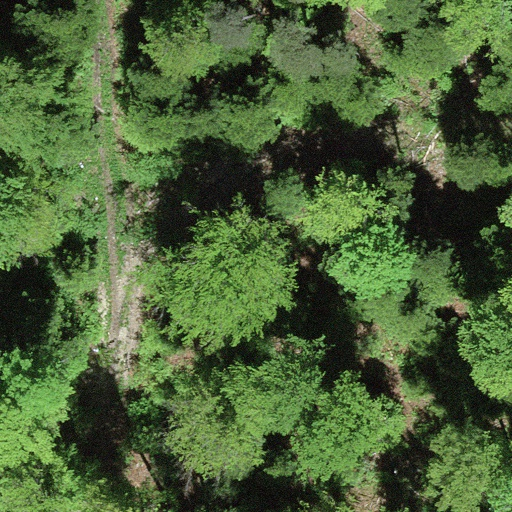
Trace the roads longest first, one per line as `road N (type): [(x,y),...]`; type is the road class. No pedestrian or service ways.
road 1 (track): [(511,136),(416,151),(218,207),(142,269),(109,332),(82,511)]
road 2 (track): [(142,269),(123,199),(100,16)]
